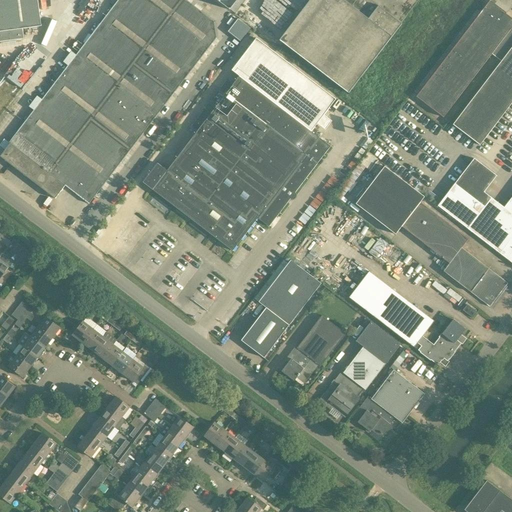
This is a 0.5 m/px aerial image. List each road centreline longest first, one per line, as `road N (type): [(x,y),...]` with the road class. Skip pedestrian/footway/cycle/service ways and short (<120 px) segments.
road 1 (unclassified): [(0,190),(384,484)]
road 2 (unclassified): [(384,484),(511,319)]
road 3 (residential): [(23,407),(65,356),(138,405),(150,388)]
road 4 (residential): [(211,511),(226,483),(192,456),(149,511)]
road 5 (residential): [(66,497),(85,458),(23,407)]
